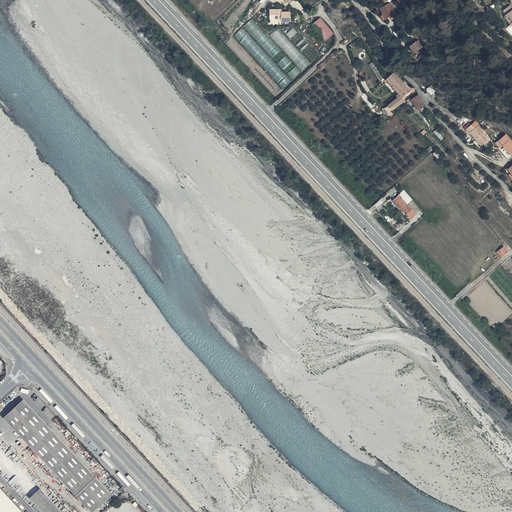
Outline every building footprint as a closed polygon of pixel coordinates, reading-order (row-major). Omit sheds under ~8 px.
[(378,9),(382,14),(385,19),(389,17),(390,19),(396,14),(389,2),(378,9)] [(281,18),(281,20),(294,19),(294,10),(284,10),(282,10),(282,7),(273,7),(273,18),(274,18),(281,18)] [(337,33),(324,17),(314,24),(327,41),(337,33)] [(304,38),(297,44),(303,51),(310,45),(304,38)] [(416,39),(415,40),(408,46),(413,52),(416,50),(421,46),(416,39)] [(411,86),(395,67),(386,74),(398,88),(400,90),(402,93),(411,86)] [(397,93),(387,100),(391,106),(404,96),(402,93),(400,90),(397,93)] [(419,106),(425,103),(423,101),(420,97),(418,92),(413,96),(419,106)] [(471,132),(481,145),(489,138),(484,132),(482,134),(476,127),(475,128),(472,124),(466,129),(470,133),(471,132)] [(511,142),(505,134),(498,140),(511,155),(511,154),(511,142)] [(390,199),(398,207),(404,202),(400,197),(403,194),(400,190),(390,199)] [(406,203),(414,211),(419,207),(411,199),(406,203)] [(398,207),(398,208),(400,211),(402,209),(410,217),(415,212),(414,211),(406,203),(404,201),(404,202),(398,207)] [(110,494),(23,400),(5,417),(92,511),(110,494)] [(0,511),(23,511),(0,488),(0,511)] [(62,511),(41,488),(31,497),(44,511),(62,511)]
